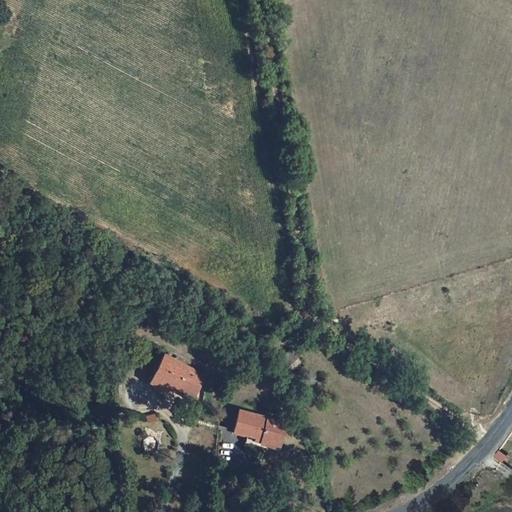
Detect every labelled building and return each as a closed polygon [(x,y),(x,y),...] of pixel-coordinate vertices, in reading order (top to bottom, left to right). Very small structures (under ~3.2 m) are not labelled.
[(298,357),(291,349),(279,359),(286,367),(298,357)] [(204,375),(164,354),(150,382),(162,388),(164,385),(168,387),(176,391),(178,387),(187,392),(187,391),(191,384),(197,387),(204,375)] [(301,362),(298,357),(286,367),(290,372),(301,362)] [(191,399),(197,387),(191,384),(187,391),(187,392),(178,387),(176,391),(191,399)] [(239,410),(233,431),(246,434),(253,436),(256,437),(255,439),(274,444),(280,421),(239,410)] [(285,423),(280,421),(274,444),(279,445),(285,423)] [(253,436),(246,434),(243,447),(250,449),(253,436)]
